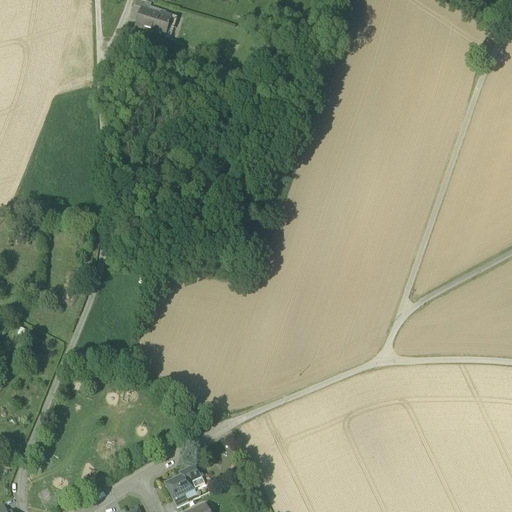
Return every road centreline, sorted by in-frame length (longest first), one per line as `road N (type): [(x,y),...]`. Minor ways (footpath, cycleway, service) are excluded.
road 1 (residential): [(22,511),(17,480),(102,263),(108,158),(101,65),(123,24)]
road 2 (track): [(399,314),(490,56),(511,27)]
road 3 (unclassified): [(238,419),(381,363)]
road 4 (unclassified): [(381,363),(511,361)]
